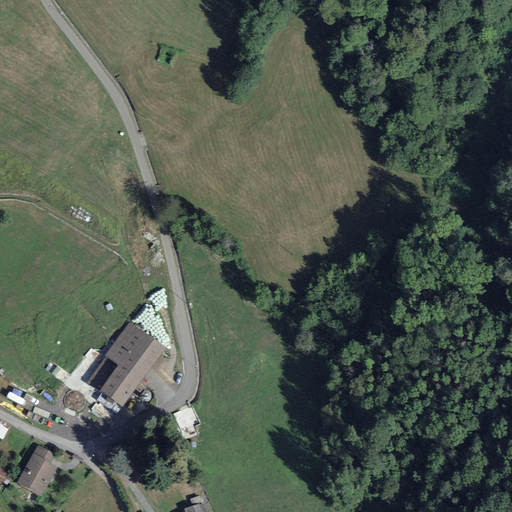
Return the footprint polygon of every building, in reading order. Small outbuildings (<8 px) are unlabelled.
[(157,245),(143,235),(131,250),(145,261),(157,245)] [(163,351),(130,328),(90,385),(123,408),(135,390),(141,395),(147,387),(140,382),(163,351)] [(0,422),(0,434),(4,437),(9,427),(0,422)] [(52,455),(41,449),(22,485),(44,497),(58,469),(48,464),(52,455)] [(0,479),(5,483),(13,472),(0,463),(0,479)]
